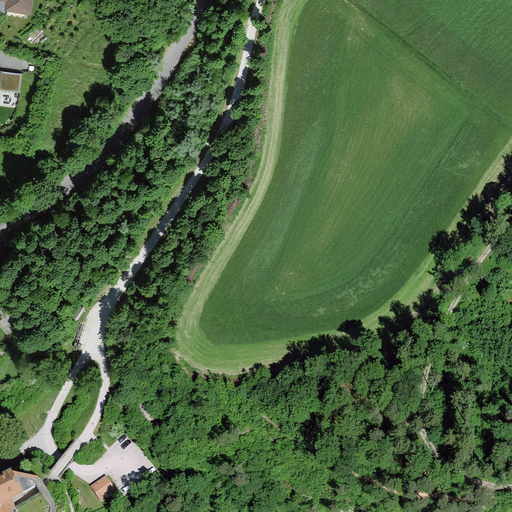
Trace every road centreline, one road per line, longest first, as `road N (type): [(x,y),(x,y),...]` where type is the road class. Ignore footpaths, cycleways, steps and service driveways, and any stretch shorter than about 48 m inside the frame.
road 1 (track): [(95,347),(116,296),(224,128),(250,17),(262,0)]
road 2 (tertiary): [(205,0),(109,146),(57,193),(0,221)]
road 3 (track): [(449,469),(422,430),(420,395),(454,303),(511,218)]
road 4 (track): [(351,0),(511,131)]
